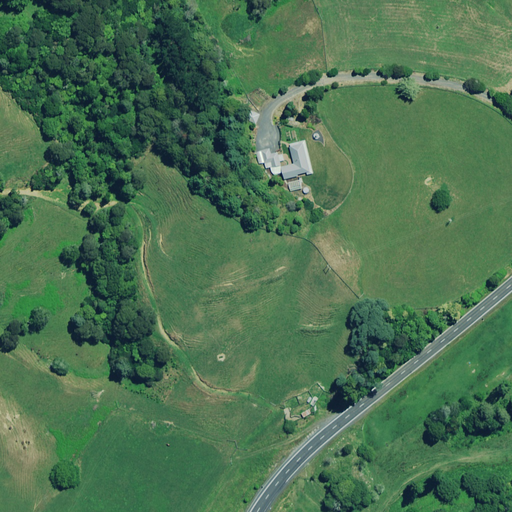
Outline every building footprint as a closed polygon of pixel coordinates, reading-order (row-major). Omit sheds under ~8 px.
[(260,115),(251,111),(247,120),(256,124),(260,115)] [(300,174),(306,173),(307,175),(313,174),(312,171),(306,140),(289,144),(294,164),(282,167),(284,179),(301,176),(300,174)] [(280,169),(282,169),(280,162),(284,161),(283,154),(278,155),(277,153),(271,154),(269,149),(256,153),(259,164),(264,163),(266,169),(271,168),(273,176),(282,173),(280,169)] [(300,181),(288,183),(290,191),(302,188),(300,181)] [(310,410),(302,414),(304,418),(312,413),(310,410)]
